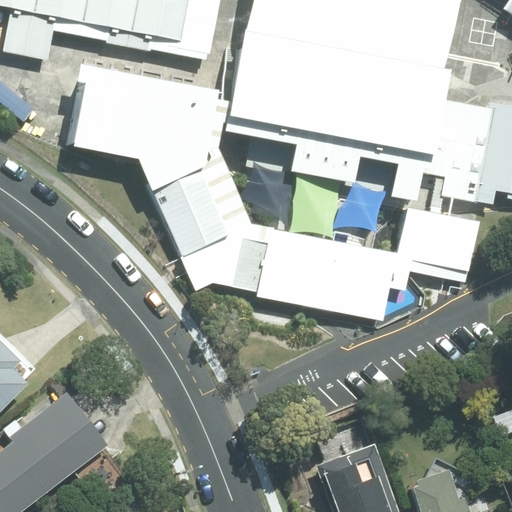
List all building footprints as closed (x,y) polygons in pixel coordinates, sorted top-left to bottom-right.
[(179,0),(0,0),(0,19),(172,47),(179,0)] [(511,0),(476,0),(511,18),(511,0)] [(511,105),(268,67),(232,60),(220,141),(411,171),(405,210),(511,226),(511,105)] [(178,100),(31,73),(15,132),(126,157),(175,260),(236,234),(178,100)] [(372,265),(259,241),(248,295),(386,324),(398,267),(451,278),(461,230),(383,214),(372,265)] [(0,404),(18,385),(2,370),(8,364),(0,357),(0,404)] [(0,447),(0,511),(16,511),(97,448),(56,397),(1,441),(3,445),(0,447)] [(390,511),(366,446),(309,467),(326,511),(390,511)] [(511,463),(502,467),(511,497),(511,463)] [(409,489),(404,490),(411,511),(460,511),(456,499),(448,501),(438,472),(407,483),(409,489)]
